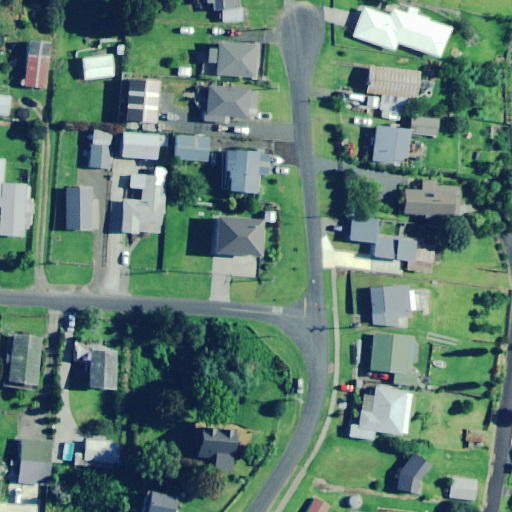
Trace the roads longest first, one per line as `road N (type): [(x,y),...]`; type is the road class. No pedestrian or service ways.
road 1 (residential): [(316,317),(0,295)]
road 2 (residential): [(463,511),(503,220)]
road 3 (residential): [(316,317),(297,82),(303,25)]
road 4 (residential): [(258,511),(304,432),(320,385),(316,317)]
